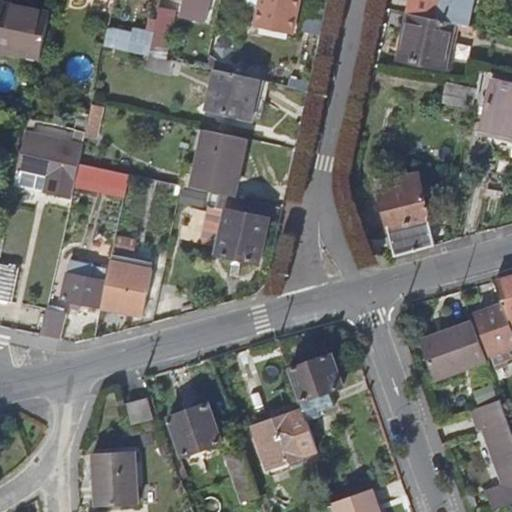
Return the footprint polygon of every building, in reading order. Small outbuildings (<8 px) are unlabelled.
[(207,17),(211,0),(187,0),(184,12),(207,17)] [(292,34),(299,0),(262,0),(257,25),(292,34)] [(447,22),(451,1),(446,0),(413,0),(410,14),(447,22)] [(446,0),(451,1),(447,22),(456,24),(469,27),(475,0),(446,0)] [(446,70),(456,24),(447,22),(410,14),(400,60),(446,70)] [(0,69),(36,78),(47,29),(0,19),(0,20),(0,69)] [(149,56),(151,47),(107,37),(105,46),(149,56)] [(160,58),(164,39),(154,37),(151,47),(149,56),(160,58)] [(253,121),(262,81),(218,71),(210,112),(253,121)] [(474,109),(477,89),(447,83),(443,102),(474,109)] [(511,87),(490,83),(479,135),(511,142),(511,87)] [(235,198),(248,139),(206,130),(193,189),(220,195),(235,198)] [(78,165),(82,148),(24,134),(13,185),(70,198),(74,181),(78,165)] [(124,192),(127,175),(78,165),(74,181),(124,192)] [(422,189),(418,174),(398,180),(399,186),(380,192),(398,257),(445,244),(438,217),(430,219),(422,189)] [(441,216),(433,186),(422,189),(430,219),(438,217),(441,216)] [(260,263),(273,207),(235,198),(220,195),(216,209),(227,212),(218,253),(260,263)] [(98,306),(106,267),(70,259),(62,298),(73,301),(72,307),(82,309),(83,303),(98,306)] [(143,316),(152,272),(110,263),(102,307),(143,316)] [(0,300),(12,304),(20,269),(0,264),(0,300)] [(511,276),(509,277),(494,281),(503,305),(510,326),(511,325),(511,276)] [(511,330),(510,326),(503,305),(475,314),(489,355),(511,347),(511,330)] [(59,339),(65,314),(47,310),(41,335),(59,339)] [(487,365),(472,324),(446,333),(448,339),(423,347),(435,382),(487,365)] [(8,326),(5,339),(29,343),(32,330),(8,326)] [(423,347),(448,339),(446,333),(421,342),(423,347)] [(492,364),(511,357),(511,347),(489,355),(492,364)] [(329,391),(343,386),(332,354),(288,370),(303,411),(306,420),(313,418),(336,410),(329,391)] [(511,503),(511,435),(501,403),(471,413),(479,435),(487,432),(508,488),(488,496),(494,510),(511,503)] [(153,419),(148,404),(133,409),(138,424),(153,419)] [(222,443),(208,404),(168,418),(182,456),(192,453),(194,458),(212,452),(211,447),(222,443)] [(306,420),(303,411),(258,426),(272,464),(316,448),(309,428),(306,420)] [(316,426),(313,418),(306,420),(309,428),(316,426)] [(260,496),(243,450),(228,455),(244,501),(260,496)] [(102,511),(137,508),(131,456),(88,461),(93,511),(102,511)] [(386,511),(378,487),(337,501),(340,511),(386,511)]
